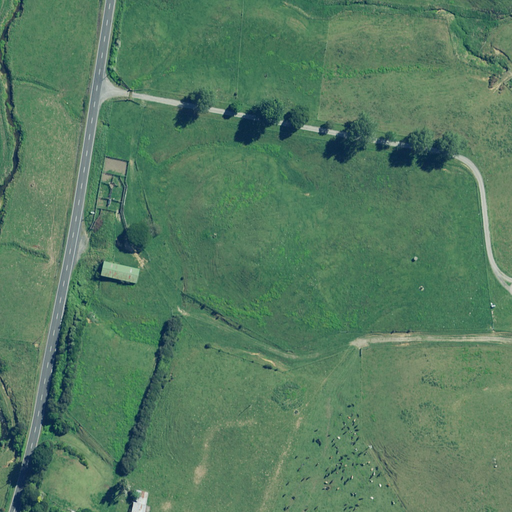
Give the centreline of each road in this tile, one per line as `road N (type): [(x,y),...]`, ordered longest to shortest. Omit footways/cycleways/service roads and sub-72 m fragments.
road 1 (tertiary): [(14,511),(66,269),(110,0)]
road 2 (track): [(97,86),(458,152),(482,166),(498,265),(511,282)]
